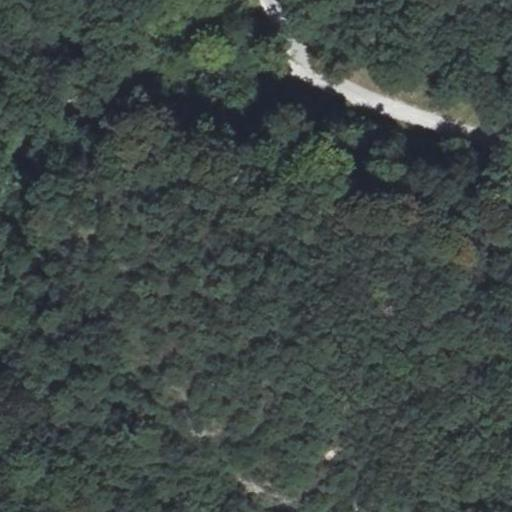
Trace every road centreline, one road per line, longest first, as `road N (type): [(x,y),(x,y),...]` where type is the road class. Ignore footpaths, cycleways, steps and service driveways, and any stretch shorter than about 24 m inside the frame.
road 1 (track): [(303,66),(239,59),(175,66),(94,90),(51,120),(0,194)]
road 2 (track): [(270,0),(303,66),(328,82),(511,144)]
